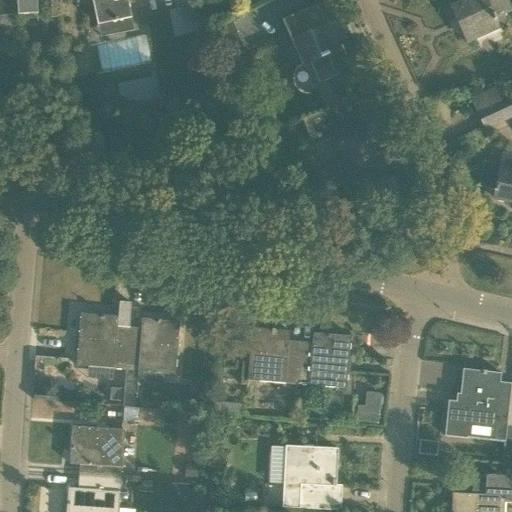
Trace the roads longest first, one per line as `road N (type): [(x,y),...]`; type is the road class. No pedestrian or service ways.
road 1 (tertiary): [(418,298),(35,205)]
road 2 (residential): [(431,299),(447,239),(431,154),(367,0)]
road 3 (residential): [(396,511),(418,298)]
road 4 (residential): [(11,511),(18,355)]
road 5 (residential): [(18,355),(35,205)]
